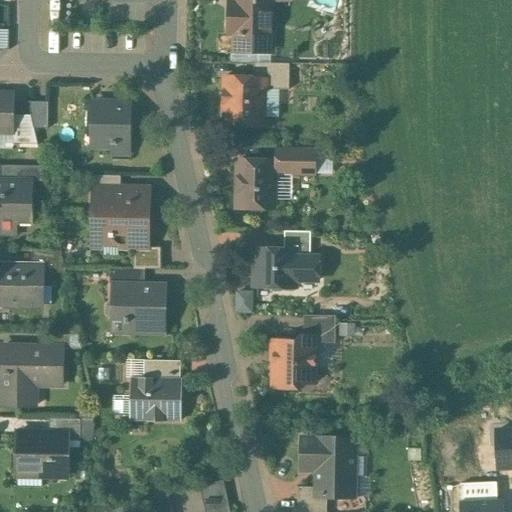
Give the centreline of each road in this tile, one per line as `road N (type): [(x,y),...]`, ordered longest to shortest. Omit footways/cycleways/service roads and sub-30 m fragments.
road 1 (residential): [(172,72),(257,511)]
road 2 (residential): [(26,68),(172,72)]
